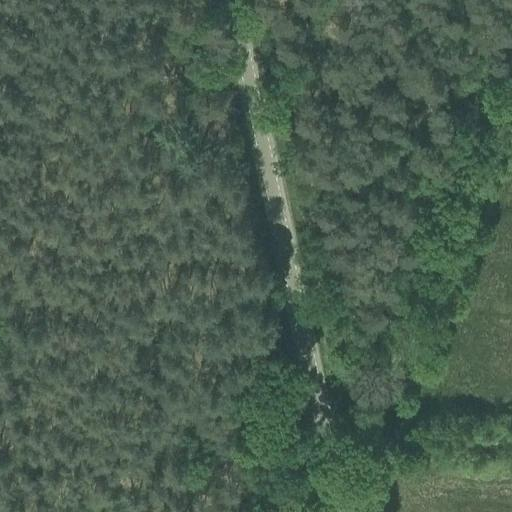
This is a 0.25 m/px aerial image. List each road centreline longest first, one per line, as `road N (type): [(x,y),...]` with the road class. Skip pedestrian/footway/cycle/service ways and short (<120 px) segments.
road 1 (tertiary): [(348,511),(246,0)]
road 2 (track): [(330,432),(392,365),(511,86)]
